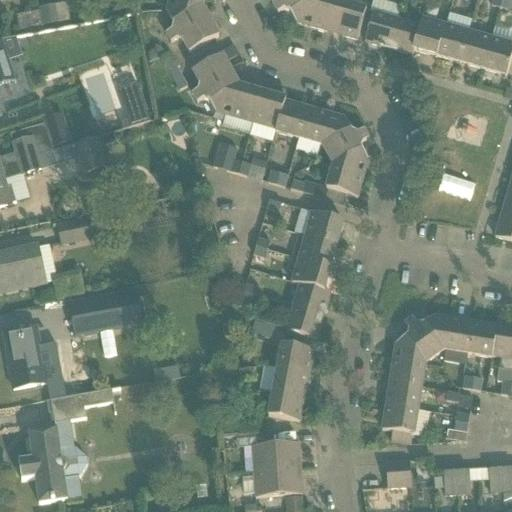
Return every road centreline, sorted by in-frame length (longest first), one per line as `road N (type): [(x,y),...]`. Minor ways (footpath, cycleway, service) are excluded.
road 1 (residential): [(377,269),(402,180),(370,96),(274,57),(256,40),(241,0)]
road 2 (residential): [(346,511),(344,416),(377,269)]
road 3 (residential): [(511,290),(377,269)]
